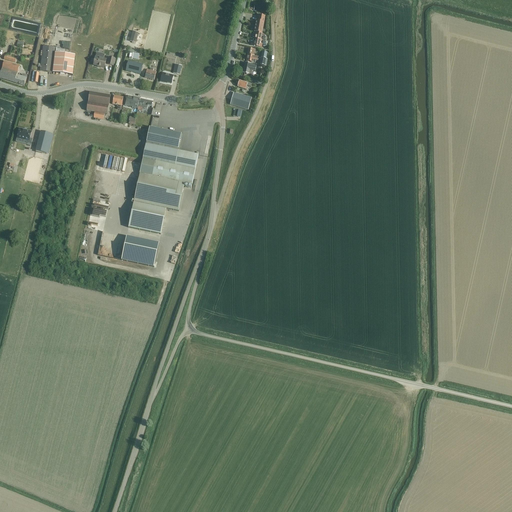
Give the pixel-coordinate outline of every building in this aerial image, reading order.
[(256,32),(256,33),(262,34),(265,16),(258,15),(257,21),(256,21),(254,32),(256,32)] [(136,43),(138,33),(133,32),(130,41),(136,43)] [(255,39),(254,46),(261,47),(262,44),(260,44),(260,41),(261,42),(262,40),(255,39)] [(40,71),(52,72),(55,48),(43,46),(40,71)] [(73,75),(75,55),(55,53),(53,73),(73,75)] [(96,57),(94,65),(100,67),(104,68),(106,60),(104,59),(105,55),(97,53),(96,57)] [(4,61),(0,75),(0,78),(24,86),(27,78),(26,78),(27,76),(22,74),(22,76),(17,75),(20,66),(4,61)] [(128,62),(126,71),(140,75),(143,65),(128,62)] [(245,63),(243,73),(251,75),(253,69),(256,69),(256,65),(245,63)] [(179,74),(182,65),(176,64),(173,73),(179,74)] [(147,70),(145,78),(154,80),(156,72),(147,70)] [(163,74),(161,82),(171,84),(173,76),(163,74)] [(247,82),(247,84),(240,81),(238,87),(247,90),(247,89),(246,88),(247,86),(251,87),(252,84),(247,82)] [(89,92),(88,102),(86,111),(107,114),(109,106),(111,96),(89,92)] [(248,110),(251,98),(234,93),(231,105),(248,110)] [(112,105),(118,106),(117,109),(121,110),(122,106),(123,98),(114,96),(112,105)] [(125,102),(124,106),(131,107),(133,98),(126,96),(125,102)] [(138,106),(140,99),(133,98),(131,107),(131,108),(137,109),(138,106)] [(140,99),(138,106),(138,107),(145,108),(146,101),(140,99)] [(146,101),(145,108),(147,109),(147,106),(152,107),(153,102),(146,101)] [(143,158),(128,228),(161,235),(166,210),(178,212),(184,184),(192,185),(198,156),(178,151),(182,134),(150,127),(143,158)] [(20,129),(17,138),(27,141),(26,145),(31,146),(32,139),(30,139),(32,132),(20,129)] [(51,134),(41,132),(36,151),(46,153),(51,134)] [(15,161),(18,152),(12,151),(13,147),(11,147),(7,159),(15,161)] [(19,166),(42,171),(45,159),(23,154),(22,161),(20,160),(19,166)] [(92,199),(90,213),(98,214),(100,201),(92,199)] [(101,230),(98,253),(104,254),(105,250),(108,250),(114,251),(116,236),(122,237),(123,232),(118,231),(117,233),(101,230)] [(127,236),(122,260),(154,268),(159,243),(127,236)]
